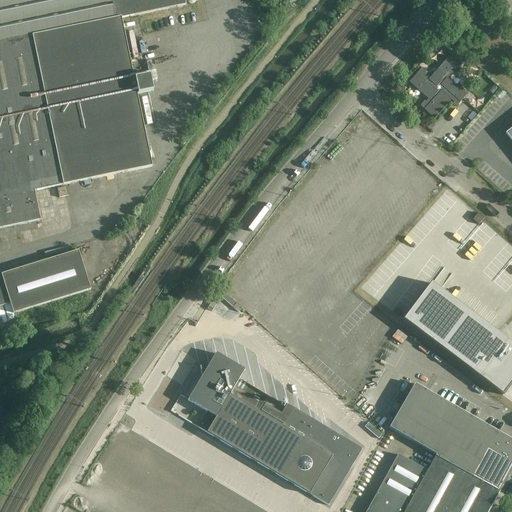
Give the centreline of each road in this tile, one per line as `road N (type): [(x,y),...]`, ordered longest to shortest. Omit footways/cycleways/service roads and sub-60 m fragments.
road 1 (unclassified): [(50,511),(137,361),(355,95)]
road 2 (unclassified): [(511,233),(355,95)]
road 3 (unclassified): [(355,95),(444,0)]
